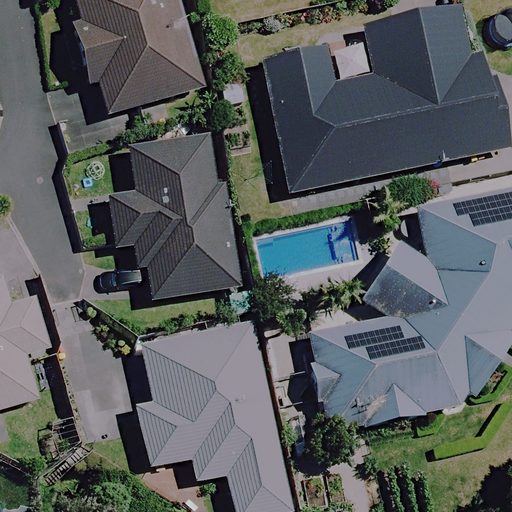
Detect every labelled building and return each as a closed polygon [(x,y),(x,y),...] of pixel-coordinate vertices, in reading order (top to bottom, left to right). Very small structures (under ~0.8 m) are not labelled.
[(68,47),(80,94),(89,92),(97,122),(197,96),(171,0),(64,0),(76,45),(68,47)] [(461,83),(448,15),(357,33),(367,85),(323,94),(316,58),(256,70),(283,202),(495,160),(479,79),(461,83)] [(101,207),(113,258),(121,256),(126,277),(134,275),(142,312),(231,292),(197,142),(118,160),(127,202),(101,207)] [(511,194),(407,220),(394,247),(355,310),(366,329),(296,346),(320,447),(459,414),(504,349),(502,336),(511,322),(511,194)] [(0,418),(28,412),(17,366),(40,360),(29,310),(0,316),(0,418)] [(283,511),(243,332),(132,357),(144,413),(126,417),(139,479),(181,469),(186,493),(216,486),(221,511),(283,511)]
